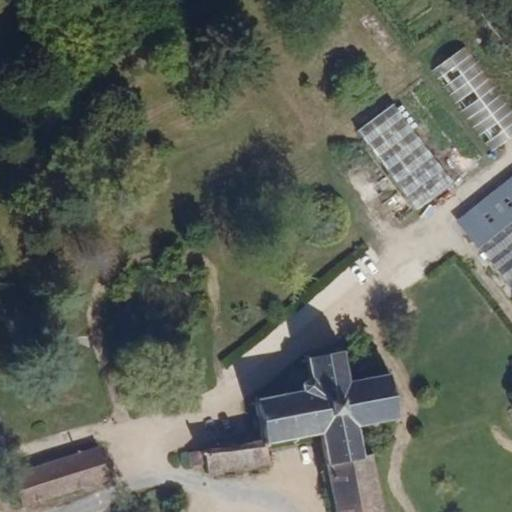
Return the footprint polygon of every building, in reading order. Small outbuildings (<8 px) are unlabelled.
[(437,66),(489,152),(511,137),(511,115),(470,47),(437,66)] [(459,182),(401,101),(358,131),(416,212),(459,182)] [(480,232),(486,227),(511,205),(511,158),(457,205),(480,232)] [(497,240),(511,227),(511,205),(486,227),(497,240)] [(511,239),(500,249),(511,263),(511,239)] [(408,414),(397,366),(359,375),(351,340),(308,350),(312,366),(303,368),(306,381),(264,391),(272,424),(199,441),(200,444),(184,447),(189,465),(204,462),(206,470),(277,454),(275,446),(325,434),(343,511),(394,511),(381,454),(376,455),(369,424),(408,414)] [(25,494),(125,453),(114,427),(14,468),(25,494)]
